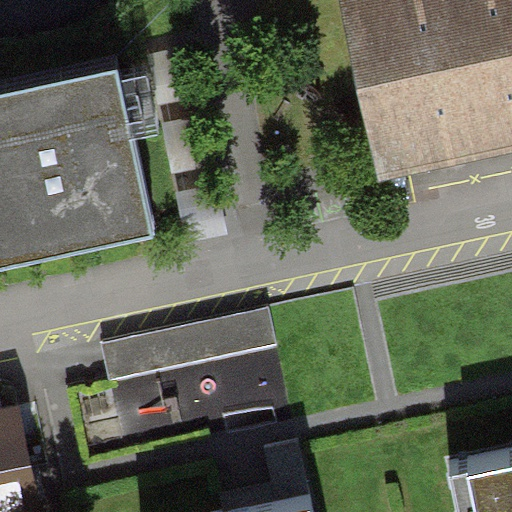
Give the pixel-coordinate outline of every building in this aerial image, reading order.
[(511,0),(336,0),(379,182),(511,151),(511,0)] [(116,53),(0,78),(0,253),(153,220),(116,53)] [(274,301),(227,309),(233,347),(280,339),(274,301)] [(0,500),(49,490),(26,380),(0,385),(0,500)] [(511,511),(511,432),(455,445),(470,511),(511,511)] [(320,511),(313,479),(157,511),(320,511)]
